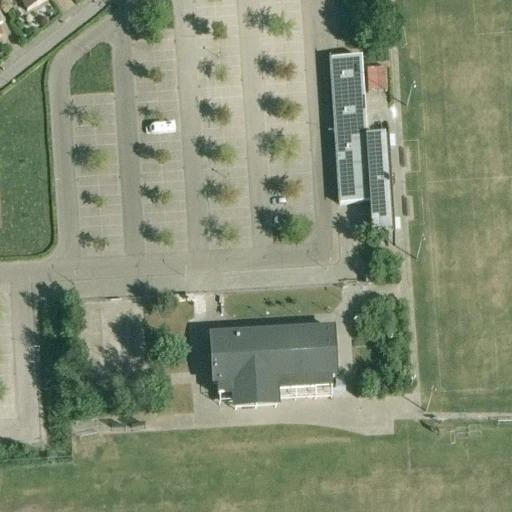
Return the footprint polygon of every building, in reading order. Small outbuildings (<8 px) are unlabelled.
[(10,0),(14,7),(21,3),(26,13),(48,0),(10,0)] [(174,60),(173,44),(151,45),(152,61),(174,60)] [(388,137),(366,138),(361,59),(330,61),(339,206),(369,204),(371,234),(394,233),(388,137)] [(164,68),(165,96),(181,96),(180,67),(164,68)] [(393,95),(375,94),(374,107),(393,108),(393,95)] [(231,396),(231,406),(232,412),(279,409),(278,394),(331,390),(330,381),(336,380),(333,329),(208,336),(211,388),(217,387),(217,396),(231,396)] [(98,437),(80,434),(77,455),(95,458),(98,437)] [(236,439),(223,445),(230,460),(243,453),(236,439)]
